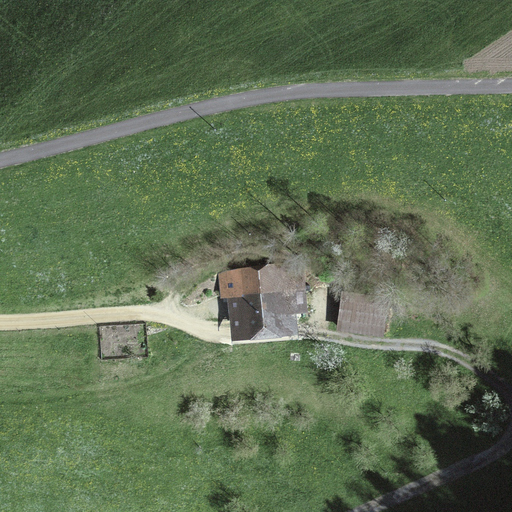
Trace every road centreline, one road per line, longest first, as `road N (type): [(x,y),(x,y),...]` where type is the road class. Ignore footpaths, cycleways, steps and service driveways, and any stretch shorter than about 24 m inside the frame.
road 1 (unclassified): [(0,320),(145,314),(231,340),(323,335),(436,346),(480,367),(511,395)]
road 2 (unclassified): [(511,85),(287,92),(0,159)]
road 3 (unclassified): [(511,436),(363,511)]
